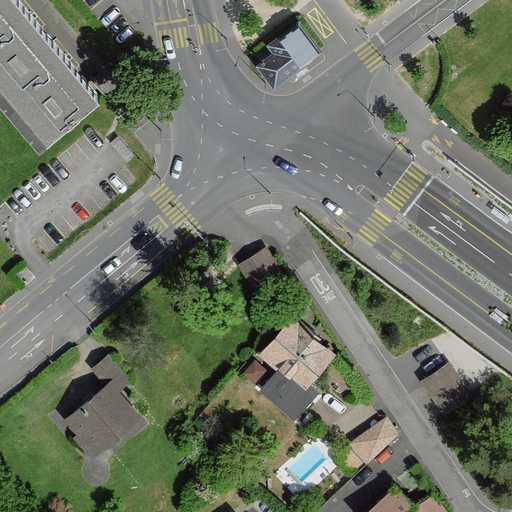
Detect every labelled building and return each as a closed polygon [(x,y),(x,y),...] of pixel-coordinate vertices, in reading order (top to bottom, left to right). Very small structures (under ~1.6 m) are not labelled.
[(0,0),(0,96),(45,151),(105,101),(20,0),(0,0)] [(322,54),(299,22),(266,47),(271,55),(259,64),(277,88),(322,54)] [(269,248),(242,266),(262,294),(291,277),(269,248)] [(343,353),(298,315),(247,375),(300,420),(323,392),(315,386),(343,353)] [(107,388),(67,420),(98,459),(148,419),(125,391),(135,383),(114,356),(94,371),(107,388)] [(452,357),(426,375),(451,410),(477,392),(452,357)] [(405,436),(390,418),(342,459),(357,477),(405,436)] [(415,511),(420,508),(398,487),(372,511),(415,511)]
